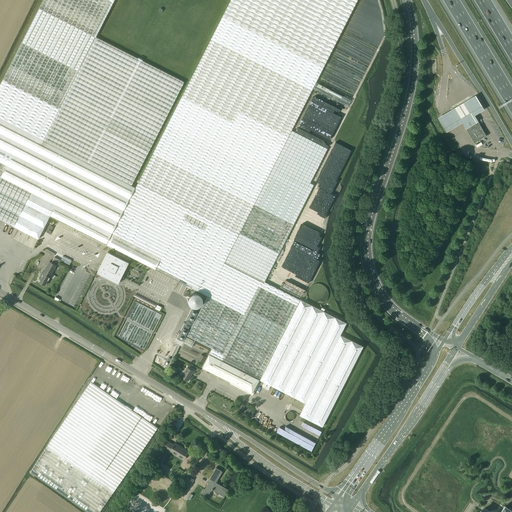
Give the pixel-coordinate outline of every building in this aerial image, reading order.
[(318,77),(357,0),(356,0),(230,0),(188,85),(136,188),(131,185),(183,83),(141,61),(142,61),(137,59),(95,38),(114,0),(42,0),(43,0),(0,84),(0,219),(38,239),(50,216),(124,254),(122,259),(108,252),(97,273),(111,280),(112,278),(116,280),(118,275),(122,276),(129,262),(124,260),(126,255),(207,296),(187,336),(212,348),(209,354),(202,368),(230,382),(230,384),(253,395),(260,380),(305,403),(299,415),(322,427),(363,346),(340,334),(346,323),(308,303),(300,299),(265,281),(314,185),(310,183),(327,148),(291,130),(318,77)] [(461,121),(465,128),(466,128),(477,122),(477,121),(478,121),(473,113),(483,107),(475,93),(438,115),(447,130),(461,121)] [(466,129),(474,143),(486,136),(487,136),(486,135),(478,122),(478,121),(477,121),(477,122),(466,128),(465,128),(466,129)] [(63,256),(61,260),(69,265),(71,260),(63,256)] [(40,279),(38,282),(42,283),(41,284),(44,286),(45,285),(45,286),(57,265),(60,260),(54,257),(51,262),(49,261),(43,273),(42,272),(39,278),(40,279)] [(195,341),(186,337),(183,343),(192,347),(195,341)] [(187,367),(181,376),(189,381),(191,377),(191,376),(194,371),(187,367)] [(163,447),(183,460),(189,451),(175,443),(174,444),(167,440),(163,447)] [(159,450),(153,447),(146,458),(152,462),(159,450)] [(203,488),(201,493),(207,497),(212,490),(223,497),(228,489),(216,482),(223,471),(216,467),(209,479),(210,480),(204,489),(203,488)] [(177,493),(184,497),(194,479),(187,475),(177,493)]
